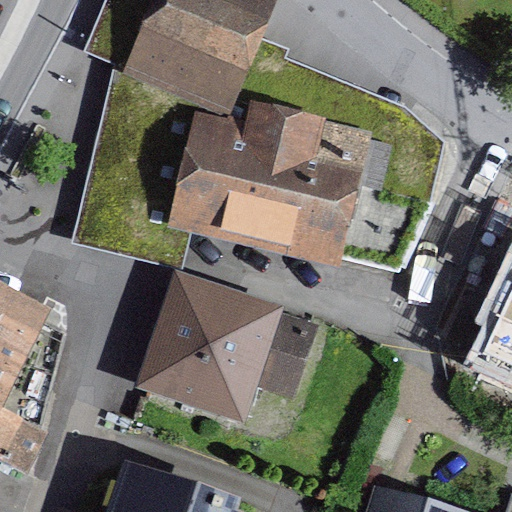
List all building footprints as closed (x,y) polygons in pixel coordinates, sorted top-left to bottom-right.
[(294,0),(164,0),(133,88),(215,118),(247,129),(294,0)] [(247,129),(215,118),(186,247),(364,279),(393,153),(247,129)] [(324,335),(182,285),(141,401),(254,441),(271,393),(300,403),(324,335)] [(0,295),(0,472),(26,486),(55,431),(19,413),(63,328),(0,295)] [(511,324),(485,382),(511,394),(511,324)] [(210,511),(134,486),(124,511),(210,511)] [(419,511),(370,497),(366,511),(419,511)]
